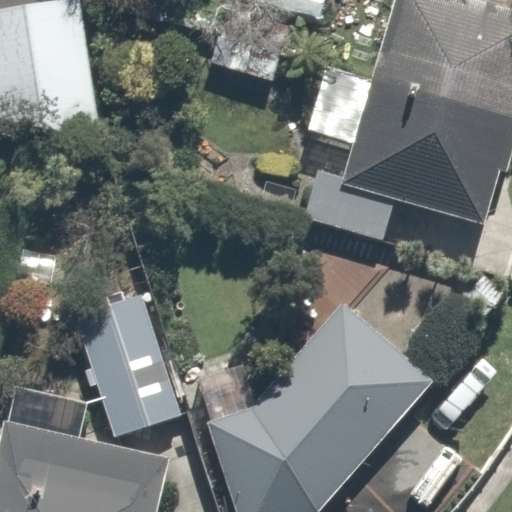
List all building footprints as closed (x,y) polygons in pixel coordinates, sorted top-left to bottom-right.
[(0,143),(100,129),(82,0),(7,0),(0,1),(0,143)] [(375,245),(386,198),(480,221),(511,93),(511,0),(386,0),(368,74),(320,62),(281,221),(375,245)] [(153,287),(66,315),(106,438),(193,410),(153,287)] [(232,331),(199,376),(228,511),(321,511),(423,373),(331,306),(284,369),(232,331)] [(150,511),(162,458),(0,423),(0,511),(150,511)]
